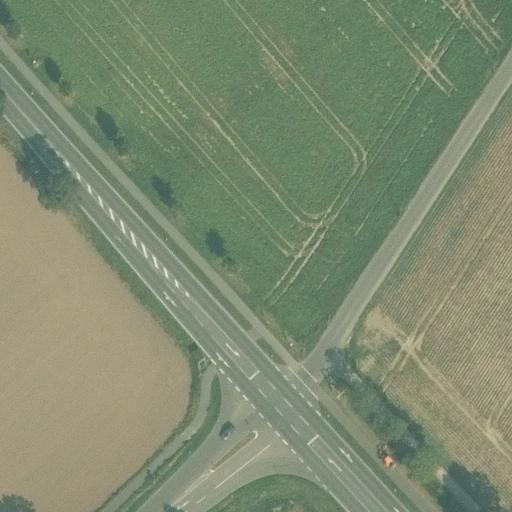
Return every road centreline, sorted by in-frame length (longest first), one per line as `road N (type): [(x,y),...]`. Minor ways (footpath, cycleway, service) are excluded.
road 1 (primary): [(0,96),(279,411)]
road 2 (unclassified): [(511,67),(279,411)]
road 3 (track): [(477,511),(324,355)]
road 4 (tertiary): [(164,511),(279,411)]
road 5 (primary): [(279,411),(372,511)]
